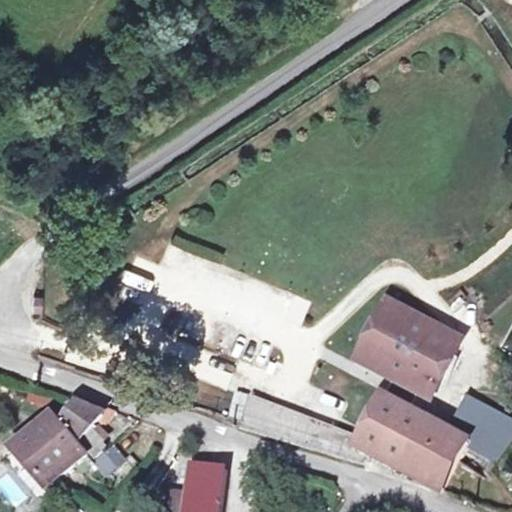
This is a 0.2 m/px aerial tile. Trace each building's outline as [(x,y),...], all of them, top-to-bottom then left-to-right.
[(452,345),(398,315),(385,320),(363,358),(367,372),(423,401),(437,397),(458,359),(452,345)] [(230,419),(243,421),(247,395),(234,393),(230,419)] [(366,464),(446,502),(454,484),(471,450),(499,467),(511,449),(511,423),(468,403),(451,438),(382,408),(371,445),(252,408),(246,427),(243,435),(362,474),(366,464)] [(84,447),(87,444),(108,426),(82,413),(67,425),(84,447)] [(56,445),(65,438),(54,424),(45,432),(56,445)] [(56,445),(45,432),(16,455),(47,493),(86,463),(65,438),(56,445)] [(87,444),(84,447),(81,450),(94,465),(100,459),(87,444)] [(220,511),(224,473),(190,469),(187,501),(185,511),(220,511)] [(185,511),(187,501),(169,499),(168,511),(185,511)]
